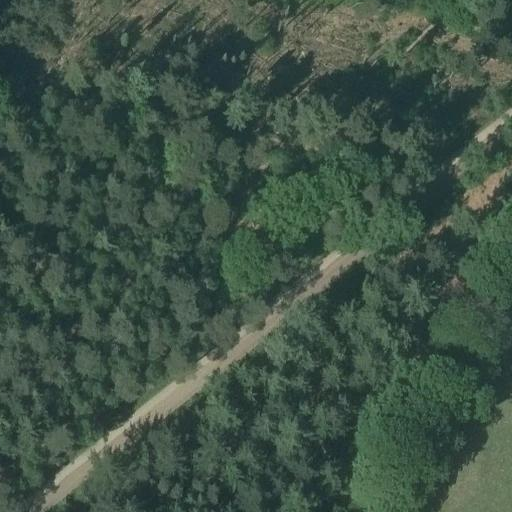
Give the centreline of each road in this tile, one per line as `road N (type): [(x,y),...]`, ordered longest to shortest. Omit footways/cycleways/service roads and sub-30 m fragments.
road 1 (track): [(33,511),(511,129)]
road 2 (track): [(0,89),(344,159),(438,187)]
road 3 (track): [(341,511),(511,198)]
